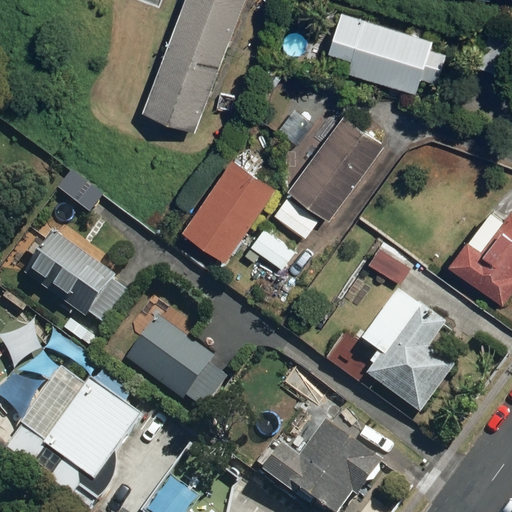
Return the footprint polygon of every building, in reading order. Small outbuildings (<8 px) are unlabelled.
[(256,0),(191,0),(150,104),(207,126),(256,0)] [(357,3),(340,44),(361,52),(356,63),(422,90),(429,75),(445,81),(456,52),(437,45),(440,37),(357,3)] [(355,108),(295,185),(336,217),(396,140),(355,108)] [(286,179),(239,147),(188,221),(234,253),(286,179)] [(76,166),(61,187),(96,213),(111,193),(76,166)] [(292,191),(277,211),(309,236),(324,217),(292,191)] [(499,203),(458,256),(511,300),(511,299),(511,209),(510,212),(499,203)] [(271,223),(256,242),(286,265),(300,246),(271,223)] [(58,229),(27,272),(111,333),(143,290),(58,229)] [(388,238),(374,258),(409,282),(423,261),(388,238)] [(366,320),(349,343),(363,354),(373,341),(386,351),(374,367),(428,407),(461,363),(439,348),(457,324),(408,287),(377,329),(366,320)] [(216,362),(220,356),(164,315),(136,353),(210,408),(234,376),(216,362)] [(38,460),(53,441),(72,455),(57,473),(98,507),(162,428),(97,375),(91,383),(75,369),(16,442),(38,460)] [(294,439),(275,466),(343,511),(347,511),(364,489),(371,494),(396,460),(337,417),(311,452),(294,439)]
